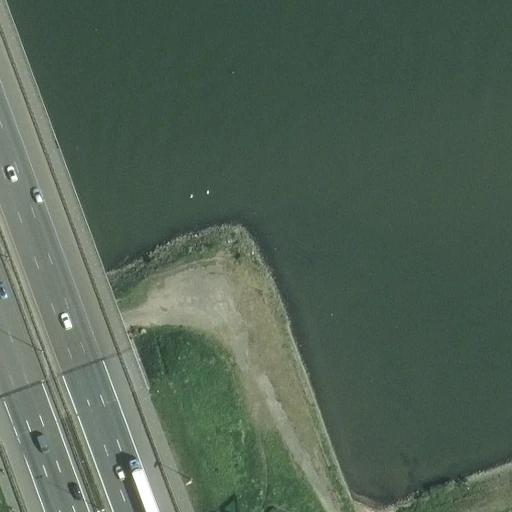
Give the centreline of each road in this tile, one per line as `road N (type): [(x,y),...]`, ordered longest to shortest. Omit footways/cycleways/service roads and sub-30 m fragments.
road 1 (motorway): [(136,511),(0,140)]
road 2 (motorway): [(0,325),(67,511)]
